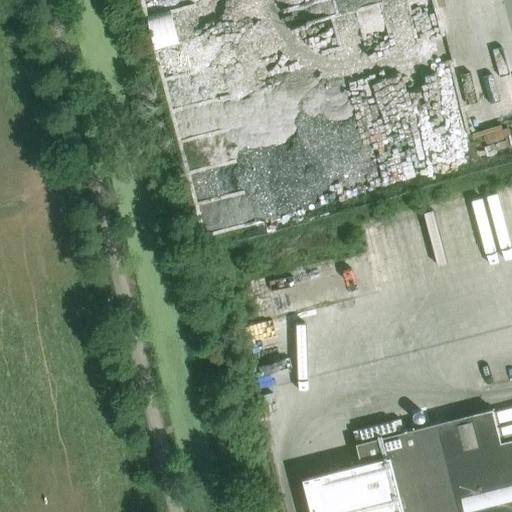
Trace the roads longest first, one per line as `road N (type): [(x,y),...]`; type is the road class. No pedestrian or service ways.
road 1 (unclassified): [(177,511),(51,0)]
road 2 (unknown): [(354,395),(511,380)]
